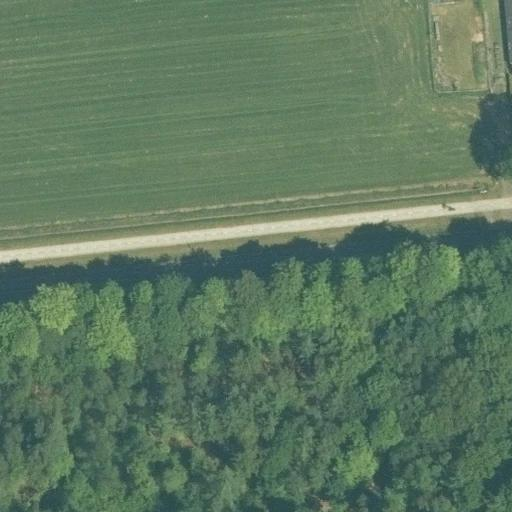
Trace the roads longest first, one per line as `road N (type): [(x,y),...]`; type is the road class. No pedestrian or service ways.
road 1 (primary): [(0,297),(511,242)]
road 2 (track): [(511,470),(505,330)]
